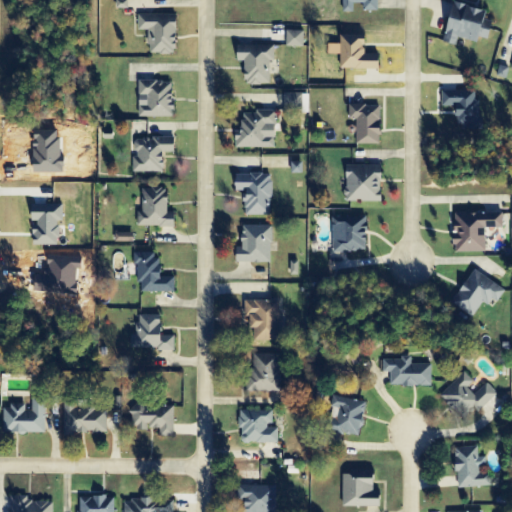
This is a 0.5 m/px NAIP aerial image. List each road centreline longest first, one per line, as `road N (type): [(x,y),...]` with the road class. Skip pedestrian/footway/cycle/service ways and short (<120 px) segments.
road 1 (residential): [(206,0),(206,511)]
road 2 (residential): [(413,0),(411,267)]
road 3 (residential): [(0,465),(206,468)]
